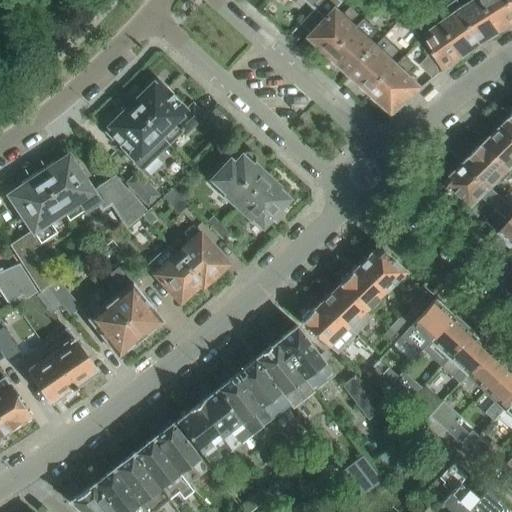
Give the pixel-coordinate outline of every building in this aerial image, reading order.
[(323,0),(317,7),(328,18),(340,6),(339,6),(343,1),(342,0),(323,0)] [(481,42),(458,0),(454,0),(444,8),(448,15),(442,19),(461,56),(481,42)] [(499,31),(483,0),(458,0),(481,42),(499,31)] [(511,22),(511,5),(509,0),(483,0),(499,31),(511,22)] [(329,55),(366,17),(352,4),(345,12),(340,6),(328,18),(310,37),(320,46),(320,49),(325,54),(328,54),(329,55)] [(408,12),(399,22),(405,28),(412,21),(413,20),(408,12)] [(461,56),(442,19),(438,22),(434,15),(421,24),(425,32),(424,32),(443,69),(461,56)] [(349,73),(379,43),(372,37),(378,30),(366,17),(329,55),(332,57),(333,61),(338,66),(341,65),(349,73)] [(369,92),(405,54),(392,42),(385,49),(379,43),(349,73),(360,83),(360,86),(365,91),(368,91),(369,92)] [(430,53),(420,64),(433,77),(440,71),(430,53)] [(393,114),(422,87),(411,75),(419,67),(405,54),(369,92),(372,94),(372,97),(377,102),(380,102),(393,114)] [(132,103),(131,104),(168,143),(181,130),(185,133),(203,116),(192,104),(187,108),(172,93),(169,96),(155,81),(142,93),(138,93),(132,99),(132,103)] [(168,143),(131,104),(128,107),(124,107),(119,112),(119,116),(107,128),(144,166),(168,143)] [(219,110),(212,116),(221,124),(227,117),(219,110)] [(511,111),(511,113),(511,115),(502,125),(511,133),(511,111)] [(511,166),(511,133),(502,125),(485,144),(511,168),(511,166)] [(511,168),(485,144),(483,143),(481,145),(477,145),(471,150),(471,154),(464,162),(492,188),(511,168)] [(237,209),(266,176),(252,163),(253,162),(254,161),(254,160),(254,159),(254,158),(254,157),(253,156),(252,155),(251,153),(250,153),(248,152),(247,152),(245,152),(244,153),(243,153),(243,154),(233,164),(230,160),(210,181),(223,193),(222,195),(237,209)] [(51,162),(36,172),(64,214),(65,214),(69,220),(83,211),(84,213),(96,205),(102,212),(111,206),(125,227),(146,210),(114,176),(90,191),(67,156),(53,165),(51,162)] [(464,162),(447,179),(448,186),(471,208),(483,196),(496,208),(504,199),(492,188),(464,162)] [(32,228),(9,243),(21,264),(34,255),(30,249),(43,240),(57,231),(51,223),(64,214),(36,172),(21,182),(23,185),(9,194),(32,228)] [(137,172),(126,182),(148,204),(159,194),(137,172)] [(280,188),(266,176),(237,209),(250,220),(253,217),(265,227),(272,219),(273,220),(283,210),(280,207),(287,199),(278,190),(280,188)] [(172,186),(162,196),(178,213),(189,204),(172,186)] [(495,229),(511,210),(511,206),(504,199),(485,220),(495,229)] [(215,232),(222,225),(213,215),(206,222),(215,232)] [(511,216),(498,232),(511,244),(511,216)] [(229,233),(222,225),(215,232),(223,240),(229,233)] [(189,238),(175,251),(173,253),(203,285),(205,284),(209,284),(213,279),(213,276),(226,264),(199,234),(198,235),(190,226),(183,232),(189,238)] [(173,253),(175,251),(168,245),(149,262),(157,271),(155,274),(182,304),(193,294),(197,294),(201,290),(201,287),(203,285),(173,253)] [(374,248),(358,264),(385,289),(405,269),(403,268),(382,248),(374,248)] [(34,255),(21,264),(37,289),(46,283),(51,281),(34,255)] [(20,265),(19,264),(0,272),(0,290),(8,303),(21,294),(24,298),(37,291),(20,265)] [(385,289),(358,264),(350,272),(346,273),(340,278),(340,282),(339,284),(366,308),(385,289)] [(120,266),(109,274),(121,289),(109,298),(141,338),(145,339),(151,334),(151,330),(153,328),(161,321),(136,289),(141,286),(124,265),(121,267),(120,266)] [(52,283),(51,281),(46,283),(62,304),(70,315),(80,307),(58,278),(52,283)] [(62,304),(46,283),(37,289),(39,292),(36,294),(50,313),(62,304)] [(366,308),(339,284),(320,302),(355,333),(373,314),(366,308)] [(413,314),(431,294),(421,285),(403,305),(407,308),(406,308),(413,314)] [(420,350),(453,313),(434,296),(399,335),(418,352),(420,350)] [(141,338),(109,298),(97,308),(91,301),(81,309),(118,355),(126,349),(126,350),(128,348),(132,349),(139,344),(138,340),(141,338)] [(355,333),(320,302),(319,302),(311,310),(307,310),(301,317),(301,320),(300,321),(337,353),(355,333)] [(396,333),(413,314),(406,308),(389,327),(396,333)] [(453,313),(420,350),(439,367),(440,365),(447,358),(448,358),(472,331),(453,313)] [(335,374),(295,325),(274,342),(312,391),(335,374)] [(3,326),(0,328),(0,348),(5,356),(7,359),(19,351),(3,326)] [(48,348),(76,389),(87,381),(88,373),(95,368),(67,327),(56,334),(60,340),(48,348)] [(396,333),(389,327),(382,335),(389,341),(396,333)] [(466,374),(490,347),(472,331),(448,358),(447,358),(440,365),(459,382),(466,374)] [(44,342),(21,358),(49,400),(57,394),(65,396),(76,389),(48,348),(44,342)] [(312,391),(274,342),(254,358),(290,404),(293,407),(312,391)] [(484,391),(509,364),(490,347),(466,374),(484,391)] [(290,404),(254,358),(234,374),(270,420),(290,404)] [(497,415),(511,397),(511,364),(511,365),(509,364),(484,391),(494,401),(484,412),(492,419),(497,415)] [(381,374),(375,368),(366,379),(382,393),(392,382),(391,382),(381,374)] [(387,368),(381,374),(391,382),(397,376),(387,368)] [(0,420),(8,434),(23,426),(20,422),(29,417),(4,376),(3,377),(0,371),(0,420)] [(419,390),(400,372),(397,376),(391,382),(392,382),(410,399),(419,390)] [(270,420),(234,374),(215,389),(251,435),(270,420)] [(357,376),(356,376),(343,386),(366,420),(387,403),(357,376)] [(420,390),(419,390),(410,399),(427,414),(442,399),(426,384),(420,390)] [(251,435),(215,389),(195,405),(231,450),(251,435)] [(511,397),(497,415),(511,428),(511,397)] [(231,450),(195,405),(176,420),(212,465),(231,450)] [(435,406),(427,414),(447,432),(455,424),(435,406)] [(0,439),(8,434),(0,420),(0,439)] [(207,469),(173,423),(152,439),(188,484),(207,469)] [(469,430),(458,442),(466,449),(475,438),(476,437),(469,430)] [(488,443),(480,435),(479,434),(476,437),(475,438),(466,449),(484,466),(500,448),(491,440),(488,443)] [(188,484),(152,439),(132,453),(168,499),(188,484)] [(434,442),(416,461),(433,476),(448,459),(434,442)] [(151,511),(168,499),(132,453),(112,468),(146,511),(151,511)] [(387,468),(379,475),(383,481),(408,462),(403,455),(387,468)] [(382,484),(362,459),(345,472),(364,497),(382,484)] [(304,462),(293,471),(299,478),(310,469),(304,462)] [(451,463),(436,479),(474,511),(510,511),(511,511),(485,488),(478,496),(460,482),(466,475),(451,463)] [(146,511),(112,468),(91,484),(114,511),(146,511)] [(511,475),(511,474),(510,474),(502,483),(511,492),(511,475)] [(474,511),(436,479),(433,483),(447,495),(441,502),(452,511),(474,511)] [(114,511),(91,484),(69,501),(82,511),(114,511)] [(247,511),(248,511),(268,497),(261,488),(241,504),(247,511)] [(289,511),(277,496),(269,502),(276,511),(289,511)]
